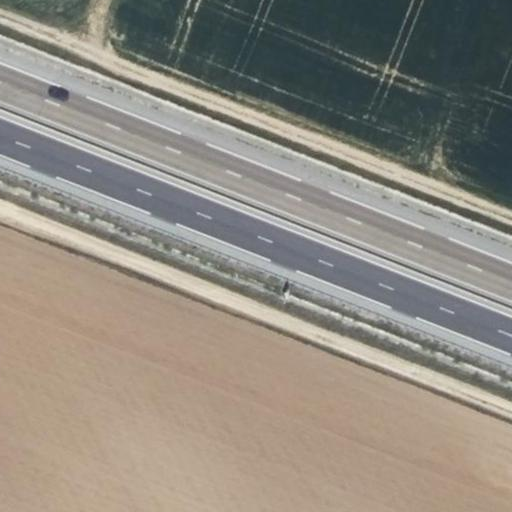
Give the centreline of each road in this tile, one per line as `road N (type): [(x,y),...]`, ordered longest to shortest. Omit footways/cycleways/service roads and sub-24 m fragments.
road 1 (primary): [(511,281),(0,81)]
road 2 (track): [(0,12),(511,212)]
road 3 (track): [(511,409),(0,210)]
road 4 (primary): [(0,137),(511,336)]
